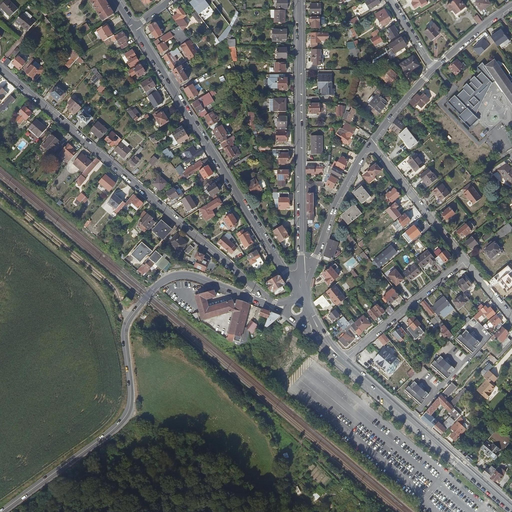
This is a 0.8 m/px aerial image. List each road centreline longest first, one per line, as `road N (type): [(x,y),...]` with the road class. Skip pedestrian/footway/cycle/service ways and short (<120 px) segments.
road 1 (unclassified): [(0,510),(124,417),(125,326),(154,287),(184,274),(245,296)]
road 2 (residential): [(0,69),(249,282)]
road 3 (residential): [(291,280),(135,28)]
road 4 (residential): [(301,269),(299,0)]
road 5 (tertiary): [(342,358),(511,506)]
road 6 (track): [(130,316),(106,279),(0,188)]
road 7 (residential): [(342,358),(465,259)]
road 8 (residential): [(370,143),(465,259)]
road 9 (residential): [(370,143),(336,200),(316,257)]
